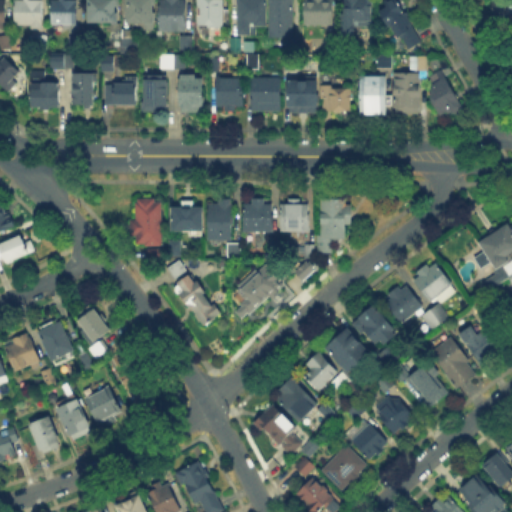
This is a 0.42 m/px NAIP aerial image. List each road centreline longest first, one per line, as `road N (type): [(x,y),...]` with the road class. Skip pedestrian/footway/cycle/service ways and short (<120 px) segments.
road 1 (residential): [(0,504),(80,476),(186,423),(432,213),(439,168)]
road 2 (residential): [(30,176),(141,301),(209,405),(264,511)]
road 3 (residential): [(109,155),(371,156)]
road 4 (residential): [(367,511),(511,385)]
road 5 (residential): [(511,131),(437,0)]
